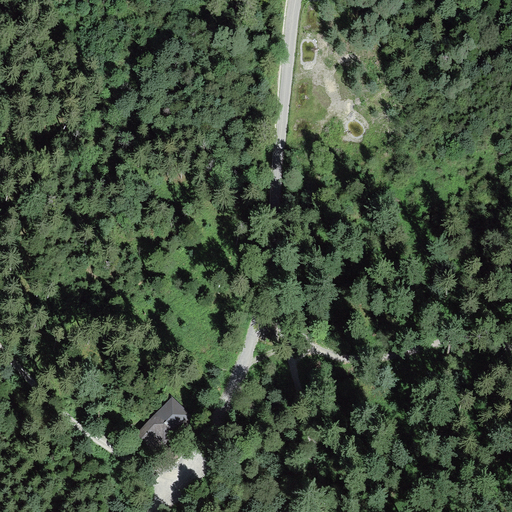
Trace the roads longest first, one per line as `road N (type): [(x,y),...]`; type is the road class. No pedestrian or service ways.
road 1 (track): [(273,272),(295,0)]
road 2 (track): [(273,272),(244,364),(197,450),(167,485)]
road 3 (track): [(286,331),(355,359),(463,340),(511,350)]
road 4 (track): [(0,352),(77,425),(167,485)]
road 5 (track): [(314,452),(273,272)]
